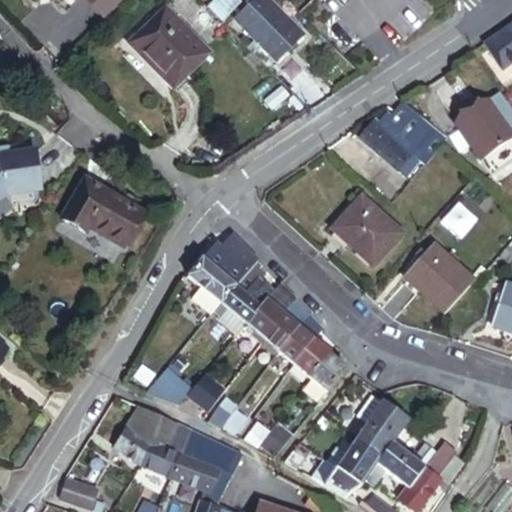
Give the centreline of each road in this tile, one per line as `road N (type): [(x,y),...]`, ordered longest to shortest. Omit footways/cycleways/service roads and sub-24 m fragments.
road 1 (residential): [(22,511),(189,233),(228,191)]
road 2 (residential): [(228,191),(388,355),(511,388)]
road 3 (residential): [(228,191),(491,16)]
road 4 (unknown): [(96,389),(274,457),(366,511)]
